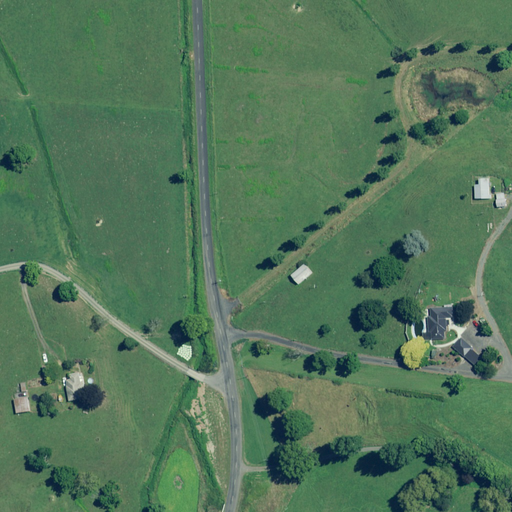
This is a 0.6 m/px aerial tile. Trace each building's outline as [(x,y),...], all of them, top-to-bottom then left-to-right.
[(491,179),(482,179),(482,185),(477,185),(478,200),(491,199),(491,179)] [(506,193),(499,194),(500,200),(497,201),(498,209),(508,207),(506,193)] [(306,264),(293,276),(301,285),(314,274),(306,264)] [(454,307),(433,308),(433,316),(430,316),(431,331),(424,331),(425,341),(448,340),(447,332),(450,332),(449,318),(455,317),(454,307)] [(483,358),(473,349),(466,357),(475,366),(483,358)] [(48,361),(42,362),(46,382),(52,381),(48,361)] [(86,399),(82,372),(71,374),(72,380),(68,380),(71,402),(86,399)] [(32,412),(29,396),(15,398),(18,414),(32,412)]
